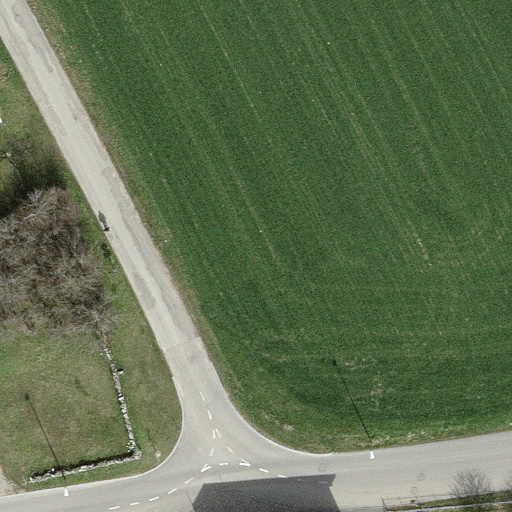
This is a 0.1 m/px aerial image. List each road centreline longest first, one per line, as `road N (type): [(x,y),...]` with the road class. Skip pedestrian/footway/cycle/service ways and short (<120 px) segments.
road 1 (unclassified): [(227,504),(195,405),(0,5)]
road 2 (tertiary): [(511,465),(227,504)]
